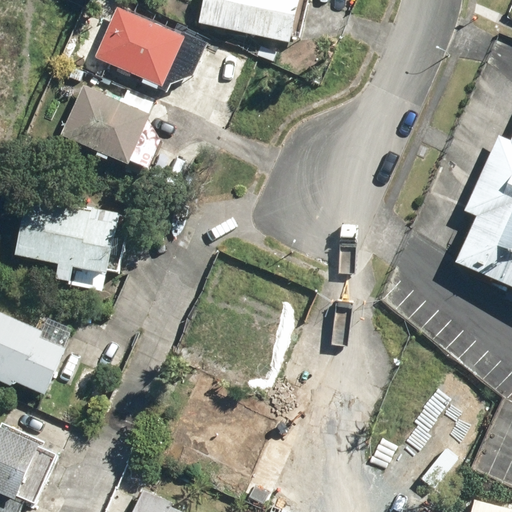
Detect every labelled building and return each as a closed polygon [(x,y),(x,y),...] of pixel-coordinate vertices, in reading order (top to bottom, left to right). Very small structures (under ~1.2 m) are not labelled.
[(308,0),(210,0),(206,25),(301,42),(306,15),(308,0)] [(192,35),(123,6),(101,58),(172,87),(192,35)] [(34,11),(0,10),(0,104),(32,106),(34,11)] [(158,111),(88,84),(68,135),(138,162),(158,111)] [(511,136),(504,133),(490,166),(471,210),(484,216),(464,262),(511,282),(511,136)] [(135,217),(127,216),(127,214),(28,201),(21,256),(64,261),(61,279),(84,282),(84,286),(109,290),(111,271),(127,273),(135,217)] [(228,306),(206,356),(285,391),(307,340),(228,306)] [(52,316),(45,330),(0,309),(0,371),(51,394),(80,329),(52,316)] [(444,487),(480,393),(433,375),(421,406),(413,403),(389,466),(444,487)] [(277,419),(208,389),(185,441),(254,471),(277,419)] [(0,509),(6,511),(23,511),(28,500),(41,505),(63,454),(49,448),(46,440),(6,422),(4,428),(0,426),(0,509)] [(297,447),(274,436),(249,493),(272,503),(297,447)] [(295,511),(397,511),(372,500),(374,495),(316,469),(295,511)] [(181,503),(148,489),(138,511),(187,511),(179,508),(181,503)]
